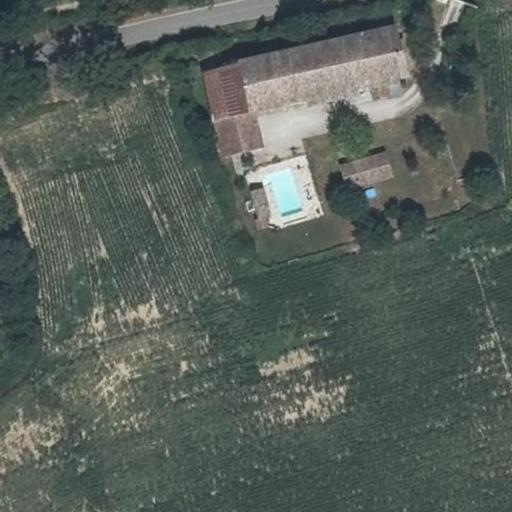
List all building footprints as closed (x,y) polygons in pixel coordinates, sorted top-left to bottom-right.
[(414,35),(410,19),(254,57),(255,61),(265,106),(265,108),(422,70),(416,45),(414,35)] [(255,61),(221,68),(231,113),(265,106),(255,61)] [(265,108),(265,106),(231,113),(239,150),(273,143),(265,108)] [(360,161),(366,180),(404,168),(398,149),(360,161)] [(276,185),(267,187),(271,202),(280,199),(276,185)] [(280,199),(271,202),(274,213),(283,211),(280,199)]
